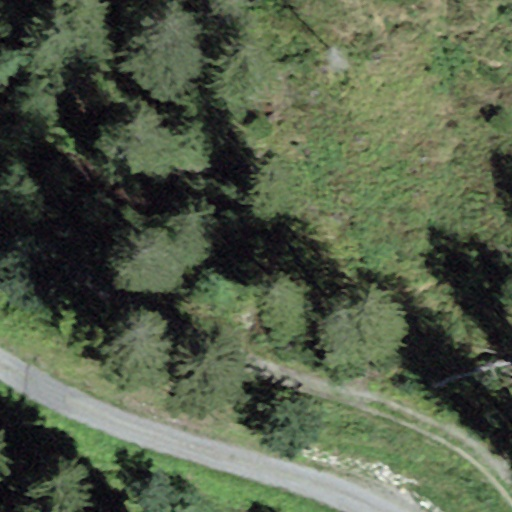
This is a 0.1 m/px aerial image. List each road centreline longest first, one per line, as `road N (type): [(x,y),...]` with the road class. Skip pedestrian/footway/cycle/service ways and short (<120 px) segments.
road 1 (track): [(0,176),(511,430)]
road 2 (track): [(0,393),(254,473),(347,511)]
